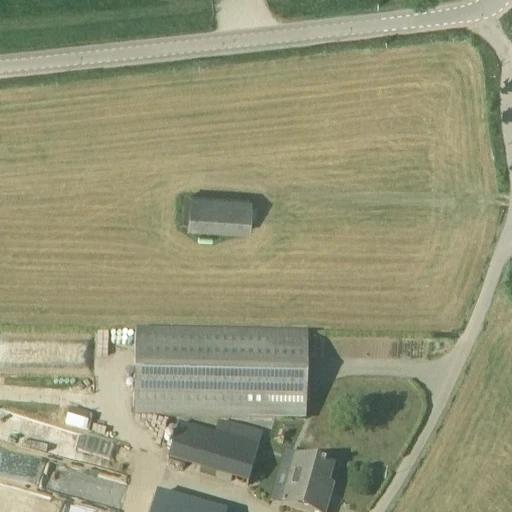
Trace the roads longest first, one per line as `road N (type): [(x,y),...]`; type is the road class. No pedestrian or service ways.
road 1 (tertiary): [(0,68),(481,10)]
road 2 (unclassified): [(511,251),(444,410),(381,511)]
